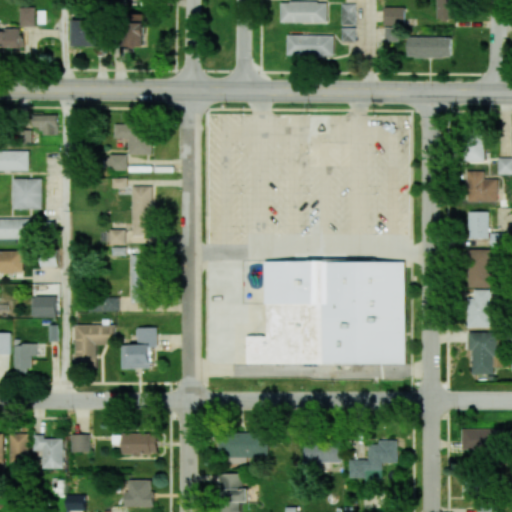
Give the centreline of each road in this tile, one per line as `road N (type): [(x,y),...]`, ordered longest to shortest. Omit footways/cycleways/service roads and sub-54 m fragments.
road 1 (residential): [(0,399),(511,399)]
road 2 (residential): [(191,511),(192,90)]
road 3 (residential): [(432,511),(432,91)]
road 4 (secondary): [(511,92),(192,90)]
road 5 (secondary): [(192,90),(0,88)]
